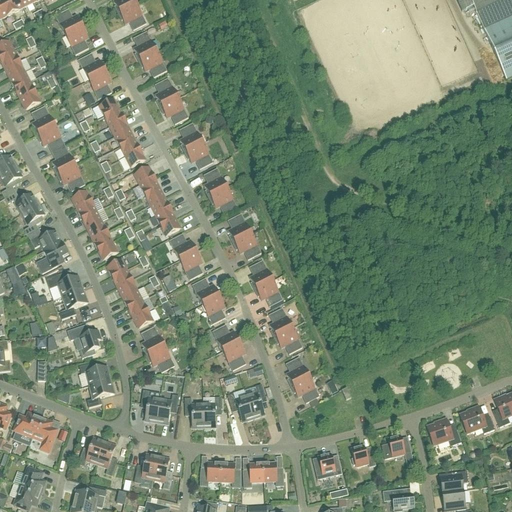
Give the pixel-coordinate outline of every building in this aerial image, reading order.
[(17,0),(6,0),(5,1),(13,16),(23,11),(17,0)] [(30,0),(17,0),(23,11),(33,6),(30,0)] [(117,0),(118,2),(114,5),(116,9),(115,10),(118,17),(136,7),(132,0),(117,0)] [(511,0),(469,0),(506,82),(511,79),(511,0)] [(5,1),(3,2),(0,3),(0,16),(3,21),(13,16),(5,1)] [(118,17),(122,23),(123,23),(125,27),(130,25),(134,32),(133,33),(133,34),(147,27),(136,7),(118,17)] [(69,14),(69,12),(55,19),(65,39),(84,29),(80,23),(79,23),(77,19),(72,21),(68,14),(69,14)] [(65,39),(76,58),(89,52),(88,50),(87,51),(84,44),(88,41),(86,37),(87,36),(84,29),(65,39)] [(133,42),(134,43),(135,43),(139,50),(134,52),(136,57),(135,57),(139,64),(157,55),(147,35),(133,42)] [(135,48),(131,39),(122,43),(125,51),(135,48)] [(9,44),(0,48),(0,61),(15,54),(9,44)] [(0,63),(5,72),(20,64),(15,54),(0,61),(0,63)] [(143,70),(145,75),(150,72),(154,79),(153,80),(153,81),(167,74),(157,55),(139,64),(142,71),(143,70)] [(92,58),(92,57),(78,64),(88,83),(107,74),(103,67),(102,68),(100,63),(95,66),(91,59),(92,58)] [(10,82),(25,74),(20,64),(5,72),(10,82)] [(30,84),(25,74),(10,82),(15,92),(30,84)] [(88,83),(98,103),(112,96),(111,95),(110,95),(106,88),(111,86),(109,81),(110,81),(107,74),(88,83)] [(178,101),(168,82),(155,89),(156,90),(156,89),(160,96),(156,99),(158,103),(157,104),(160,111),(178,101)] [(20,102),(35,95),(30,84),(15,92),(20,102)] [(25,109),(27,112),(41,105),(35,95),(20,102),(24,110),(25,109)] [(83,107),(90,104),(86,97),(80,99),(83,107)] [(165,117),(167,121),(172,119),(175,126),(174,127),(175,128),(188,121),(178,101),(160,111),(164,117),(165,117)] [(115,106),(113,102),(99,109),(104,120),(120,112),(116,105),(115,106)] [(45,110),(32,117),(32,118),(33,117),(37,125),(32,127),(34,131),(33,132),(37,139),(55,129),(45,110)] [(109,130),(125,122),(120,112),(104,120),(109,130)] [(115,140),(130,132),(125,122),(109,130),(115,140)] [(179,134),(180,135),(181,134),(185,141),(180,144),(182,148),(181,149),(185,156),(203,146),(193,127),(179,134)] [(55,129),(37,139),(40,146),(42,145),(44,149),(48,147),(52,154),(51,155),(52,156),(65,149),(55,129)] [(120,150),(135,142),(130,132),(115,140),(120,150)] [(125,160),(140,152),(135,142),(120,150),(125,160)] [(189,162),(192,166),(196,164),(200,171),(199,172),(200,173),(213,166),(203,146),(185,156),(188,163),(189,162)] [(65,149),(52,156),(52,157),(53,156),(57,164),(52,166),(55,170),(53,171),(57,178),(75,168),(65,149)] [(125,160),(130,171),(144,164),(143,160),(144,160),(140,152),(125,160)] [(2,159),(0,159),(0,178),(17,169),(14,163),(13,164),(10,159),(4,162),(2,159)] [(71,194),(72,195),(85,188),(75,168),(57,178),(61,185),(62,184),(64,188),(69,186),(72,193),(71,194)] [(13,190),(18,187),(16,183),(22,180),(19,175),(20,175),(17,169),(0,178),(0,179),(7,193),(2,196),(5,201),(16,195),(13,190)] [(148,171),(134,178),(140,189),(155,181),(151,174),(150,174),(148,171)] [(209,187),(204,189),(207,193),(205,194),(209,201),(227,192),(217,172),(204,179),(204,180),(205,179),(209,187)] [(145,199),(160,191),(155,181),(140,189),(145,199)] [(150,209),(165,201),(160,191),(145,199),(150,209)] [(224,216),(223,217),(224,218),(237,211),(227,192),(209,201),(212,208),(214,207),(216,211),(221,209),(224,216)] [(87,194),(73,201),(75,205),(73,205),(77,212),(92,205),(87,194)] [(24,197),(19,200),(16,195),(5,201),(8,207),(14,204),(22,217),(39,207),(36,201),(35,202),(32,197),(26,201),(24,197)] [(155,219),(170,211),(165,201),(150,209),(155,219)] [(82,223),(97,215),(92,205),(77,212),(82,223)] [(41,225),(39,221),(44,218),(42,213),(43,213),(39,207),(22,217),(30,231),(25,233),(29,240),(39,234),(36,228),(41,225)] [(160,229),(176,221),(170,211),(155,219),(160,229)] [(87,233),(102,225),(97,215),(82,223),(87,233)] [(251,237),(241,217),(228,224),(228,225),(229,225),(233,232),(228,235),(231,239),(229,239),(233,246),(251,237)] [(166,239),(180,232),(178,229),(179,228),(176,221),(160,229),(166,239)] [(92,243),(108,235),(102,225),(87,233),(92,243)] [(29,240),(35,251),(41,248),(44,254),(43,254),(44,254),(61,245),(55,235),(43,241),(39,234),(29,240)] [(113,245),(108,235),(92,243),(98,253),(113,245)] [(183,239),(183,237),(169,244),(179,264),(198,254),(194,248),(193,248),(191,244),(186,246),(182,239),(183,239)] [(233,246),(236,253),(238,253),(240,257),(245,254),(248,262),(247,262),(248,263),(261,256),(251,237),(233,246)] [(37,266),(42,277),(64,265),(62,260),(69,257),(65,250),(64,251),(61,245),(44,254),(47,261),(37,266)] [(104,263),(118,255),(113,245),(98,253),(101,260),(103,259),(104,263)] [(189,283),(203,276),(202,275),(201,276),(198,269),(202,266),(200,262),(201,261),(198,254),(179,264),(189,283)] [(127,273),(122,262),(108,270),(110,273),(108,274),(112,281),(127,273)] [(273,283),(263,264),(249,271),(250,272),(251,271),(255,279),(250,281),(252,285),(251,286),(255,293),(273,283)] [(117,291),(133,283),(127,273),(112,281),(117,291)] [(58,287),(62,300),(83,293),(80,288),(81,287),(78,280),(68,284),(65,276),(54,280),(57,288),(58,287)] [(206,283),(206,282),(192,289),(202,308),(220,299),(217,292),(216,293),(214,288),(209,291),(205,284),(206,283)] [(122,301),(138,293),(133,283),(117,291),(122,301)] [(283,288),(277,291),(273,283),(255,293),(258,300),(259,299),(261,303),(266,301),(270,308),(269,309),(269,310),(283,303),(282,302),(289,299),(283,288)] [(74,311),(88,306),(85,299),(83,293),(62,300),(67,313),(60,316),(62,323),(76,318),(74,311)] [(128,311),(143,303),(138,293),(122,301),(128,311)] [(44,299),(33,304),(35,309),(46,305),(44,299)] [(212,328),(226,321),(225,320),(224,320),(220,313),(225,311),(223,306),(224,306),(220,299),(202,308),(212,328)] [(148,313),(143,303),(128,311),(133,321),(148,313)] [(182,316),(179,309),(173,312),(177,319),(182,316)] [(292,331),(282,312),(269,318),(270,320),(270,319),(274,326),(270,329),(272,333),(271,334),(274,341),(292,331)] [(138,328),(140,331),(154,324),(148,313),(133,321),(137,328),(138,328)] [(169,327),(174,330),(178,323),(173,320),(169,327)] [(52,325),(46,327),(50,337),(55,335),(52,325)] [(226,329),(226,328),(212,335),(223,355),(241,345),(237,338),(236,339),(234,335),(229,337),(225,330),(226,329)] [(80,353),(82,362),(95,357),(94,353),(99,351),(98,351),(101,350),(98,343),(101,343),(98,334),(85,339),(82,330),(68,335),(71,344),(80,341),(84,352),(80,353)] [(155,330),(141,337),(142,338),(143,338),(147,345),(142,347),(144,352),(143,352),(146,359),(165,350),(155,330)] [(274,341),(278,347),(279,347),(281,351),(286,349),(289,356),(289,358),(302,351),(292,331),(274,341)] [(0,375),(11,374),(10,364),(4,365),(3,353),(8,353),(7,344),(0,344),(0,375)] [(233,374),(246,367),(245,366),(244,367),(241,359),(245,357),(243,353),(244,352),(241,345),(223,355),(233,374)] [(161,375),(161,376),(175,369),(165,350),(146,359),(150,366),(151,365),(153,370),(158,367),(162,374),(161,375)] [(309,380),(299,361),(286,368),(286,369),(287,368),(291,375),(286,378),(289,382),(288,383),(291,390),(309,380)] [(39,365),(38,384),(46,384),(46,366),(39,365)] [(86,376),(89,389),(110,384),(108,378),(109,378),(107,370),(94,373),(92,367),(79,370),(81,377),(86,376)] [(261,369),(255,371),(257,378),(263,375),(261,369)] [(235,378),(224,382),(226,387),(237,384),(235,378)] [(291,390),(295,396),(296,396),(298,400),(303,398),(306,405),(305,405),(306,407),(319,400),(309,380),(291,390)] [(100,401),(114,397),(112,389),(110,384),(89,389),(93,402),(87,404),(89,411),(102,408),(100,401)] [(332,384),(326,387),(332,397),(337,394),(332,384)] [(260,403),(266,401),(261,388),(244,393),(246,400),(254,422),(260,420),(260,419),(265,418),(260,403)] [(346,403),(351,400),(347,391),(342,393),(346,403)] [(143,393),(141,407),(147,408),(145,424),(150,424),(150,425),(156,426),(160,403),(149,401),(150,394),(143,393)] [(511,395),(506,398),(506,397),(499,400),(500,401),(494,404),(499,415),(494,417),(499,431),(510,426),(508,421),(507,421),(511,418),(511,395)] [(68,407),(69,397),(57,400),(57,403),(68,407)] [(246,400),(235,403),(233,397),(227,399),(231,412),(237,410),(242,425),(247,423),(248,424),(254,422),(246,400)] [(156,426),(163,427),(163,426),(168,427),(171,412),(177,413),(179,399),(173,398),(172,405),(160,403),(156,426)] [(203,408),(204,432),(210,431),(210,430),(216,430),(215,414),(221,414),(221,400),(214,401),(203,401),(203,408)] [(191,401),(185,402),(185,415),(192,415),(192,431),(197,431),(197,432),(204,432),(203,408),(192,408),(191,401)] [(0,406),(0,429),(6,432),(11,417),(5,415),(7,410),(0,406)] [(474,412),(473,411),(466,414),(467,415),(459,417),(467,437),(482,431),(484,437),(494,433),(489,419),(483,421),(479,410),(474,412)] [(26,421),(20,419),(14,434),(33,441),(40,421),(28,416),(26,421)] [(40,452),(49,455),(57,433),(51,431),(53,426),(40,421),(33,441),(43,445),(40,452)] [(448,444),(450,450),(461,446),(456,432),(450,434),(446,422),(441,424),(441,423),(434,426),(434,427),(427,429),(434,449),(448,444)] [(67,435),(61,433),(58,442),(63,444),(67,435)] [(388,442),(389,447),(381,449),(385,462),(392,460),(405,457),(408,467),(413,466),(411,455),(408,443),(401,444),(400,439),(388,442)] [(84,469),(86,463),(97,467),(105,444),(99,442),(99,443),(94,442),(88,456),(83,454),(78,467),(84,469)] [(106,477),(112,479),(116,466),(111,464),(116,449),(111,448),(111,447),(105,444),(97,467),(108,471),(106,477)] [(12,450),(5,447),(3,453),(10,456),(12,450)] [(368,467),(369,470),(375,469),(371,452),(365,454),(364,449),(351,452),(354,461),(352,462),(354,468),(356,468),(356,470),(368,467)] [(313,463),(318,483),(342,477),(338,461),(332,462),(331,457),(318,460),(319,462),(313,463)] [(141,487),(142,480),(153,483),(158,459),(152,458),(152,459),(146,458),(143,473),(137,472),(134,485),(141,487)] [(164,460),(158,459),(153,483),(152,489),(170,493),(172,479),(166,478),(169,463),(164,461),(164,460)] [(208,489),(208,484),(220,485),(221,467),(208,466),(208,472),(201,472),(200,489),(208,489)] [(284,489),(283,472),(276,472),(276,466),(263,467),(264,485),(276,484),(276,489),(284,489)] [(233,485),(232,491),(240,491),(241,474),(234,474),(234,468),(221,467),(220,485),(233,485)] [(263,467),(250,468),(250,474),(243,474),(244,491),(252,491),(251,485),(264,485),(263,467)] [(21,489),(41,497),(46,485),(41,483),(43,477),(28,471),(21,489)] [(441,484),(442,497),(463,494),(462,487),(468,486),(467,475),(440,478),(441,484)] [(36,509),(41,497),(21,489),(14,508),(24,511),(29,511),(31,507),(36,509)] [(74,498),(73,505),(96,510),(103,511),(105,500),(107,494),(93,491),(92,497),(76,493),(75,499),(74,498)] [(407,499),(406,492),(383,495),(384,504),(393,503),(393,511),(402,511),(414,510),(413,498),(407,499)] [(464,511),(465,511),(463,494),(442,497),(444,511),(464,511)]
